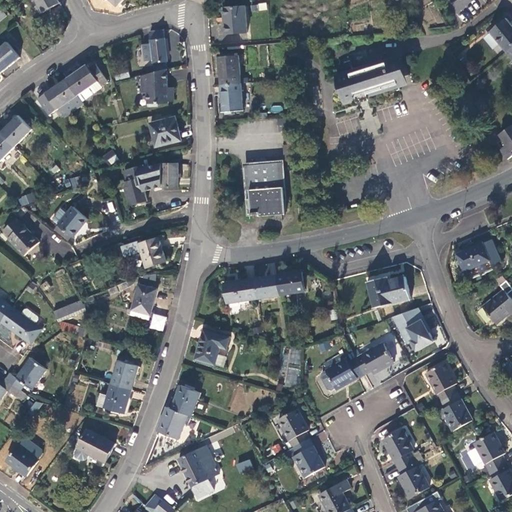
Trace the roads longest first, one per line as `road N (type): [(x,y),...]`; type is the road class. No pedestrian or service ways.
road 1 (residential): [(103,511),(146,436),(179,349),(195,255)]
road 2 (residential): [(195,255),(204,126),(194,14)]
road 3 (residential): [(415,216),(340,239),(195,255)]
road 4 (residential): [(473,355),(439,291),(415,216)]
road 5 (unknown): [(511,7),(451,42),(397,47)]
